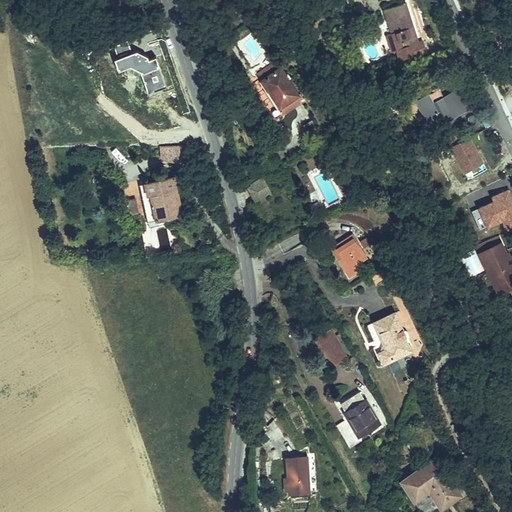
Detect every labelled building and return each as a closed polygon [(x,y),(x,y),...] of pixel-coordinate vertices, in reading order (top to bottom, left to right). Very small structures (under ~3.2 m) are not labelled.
[(414,37),(402,0),(395,0),(379,5),(385,29),(393,27),(396,42),(414,37)] [(142,71),(150,94),(169,87),(158,57),(151,60),(150,57),(139,51),(134,52),(130,40),(116,45),(120,57),(116,58),(121,70),(133,66),(142,71)] [(256,70),(260,76),(279,63),(275,56),(256,70)] [(511,59),(503,68),(511,76),(511,59)] [(260,76),(278,103),(297,90),(279,63),(260,76)] [(405,97),(417,117),(457,96),(450,83),(442,88),(446,94),(438,98),(430,84),(405,97)] [(297,90),(278,103),(284,110),(302,97),(297,90)] [(457,96),(417,117),(421,124),(461,103),(457,96)] [(476,106),(479,113),(487,110),(484,103),(476,106)] [(479,113),(482,118),(489,115),(487,110),(479,113)] [(460,165),(479,155),(465,128),(446,138),(460,165)] [(180,148),(163,147),(166,160),(187,163),(180,148)] [(271,184),(263,168),(251,174),(252,176),(249,179),(256,192),(271,184)] [(170,176),(135,185),(145,223),(174,216),(168,190),(173,189),(170,176)] [(497,212),(502,223),(511,219),(511,203),(504,182),(488,189),(490,193),(474,199),(482,219),(497,212)] [(179,215),(173,189),(168,190),(174,216),(179,215)] [(474,222),(482,219),(474,199),(466,203),(474,222)] [(472,235),(481,254),(490,251),(482,234),(496,228),(495,226),(472,235)] [(499,282),(511,275),(511,259),(505,244),(503,245),(496,228),(482,234),(490,251),(481,254),(486,265),(490,263),(499,282)] [(363,270),(359,263),(366,258),(354,236),(331,249),(348,278),(363,270)] [(490,263),(486,265),(494,284),(499,282),(490,263)] [(410,326),(393,296),(373,308),(383,327),(375,331),(381,342),(410,326)] [(346,357),(332,329),(315,338),(330,366),(346,357)] [(346,363),(349,370),(358,365),(354,358),(346,363)] [(387,418),(369,384),(352,392),(360,408),(345,416),(358,440),(369,434),(367,429),(387,418)] [(284,411),(294,432),(303,427),(293,407),(284,411)] [(309,494),(307,459),(287,461),(288,481),(289,491),(289,496),(309,494)] [(416,476),(427,493),(431,491),(443,508),(461,496),(438,462),(416,476)] [(416,501),(427,493),(416,476),(405,483),(416,501)]
